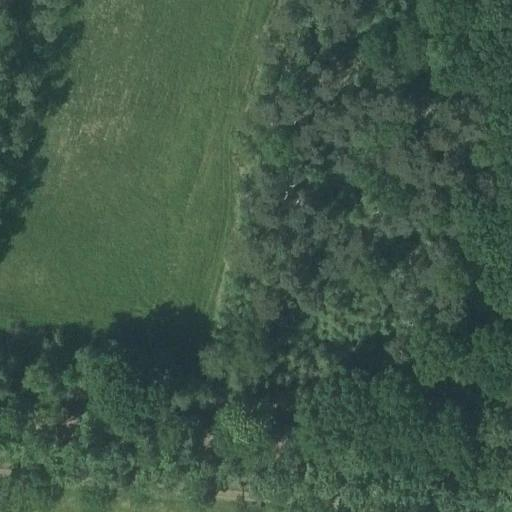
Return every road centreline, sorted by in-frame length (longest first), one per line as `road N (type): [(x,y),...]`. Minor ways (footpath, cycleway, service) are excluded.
road 1 (track): [(0,429),(511,479)]
road 2 (track): [(0,475),(378,511)]
